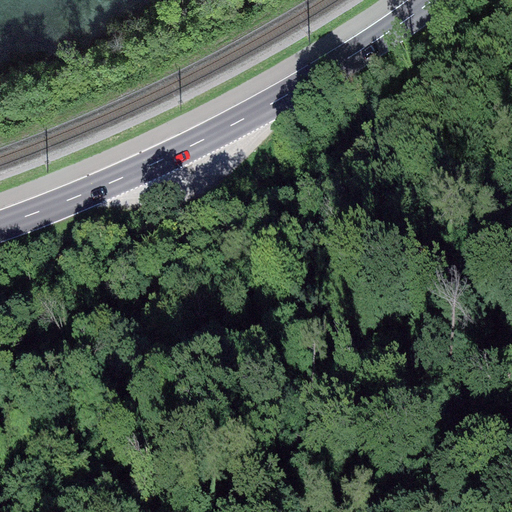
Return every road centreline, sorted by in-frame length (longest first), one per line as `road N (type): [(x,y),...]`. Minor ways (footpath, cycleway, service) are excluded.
road 1 (primary): [(0,227),(148,168),(278,100),(437,0)]
road 2 (track): [(235,511),(293,470),(459,407),(511,372)]
